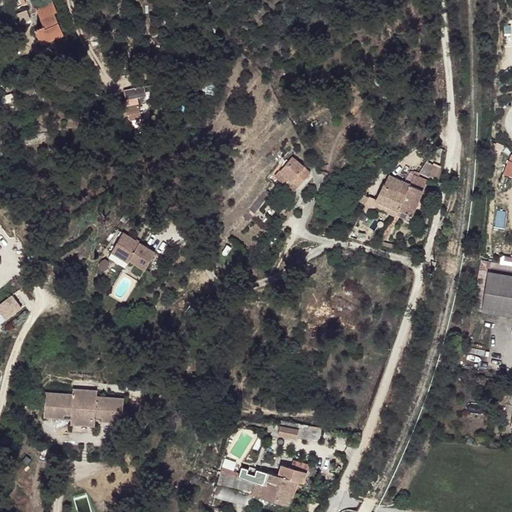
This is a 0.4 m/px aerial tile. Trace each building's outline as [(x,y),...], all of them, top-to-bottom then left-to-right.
[(45,30),(51,44),(65,38),(51,7),(40,12),(42,16),(40,18),(45,30)] [(37,34),(43,48),(51,44),(45,30),(37,34)] [(35,90),(26,94),(28,101),(39,97),(35,90)] [(132,123),(142,121),(140,108),(129,111),(132,123)] [(495,147),(492,150),(499,155),(504,146),(498,143),(497,144),(494,143),(493,145),(495,147)] [(291,156),(281,171),(292,180),(300,186),(310,172),(291,156)] [(507,157),(500,169),(511,176),(511,174),(511,159),(509,158),(507,157)] [(279,170),(276,176),(288,185),(292,180),(281,171),(279,170)] [(387,174),(382,184),(396,190),(402,181),(387,174)] [(410,184),(398,209),(411,215),(426,180),(415,175),(410,184)] [(296,192),(300,186),(292,180),(288,185),(288,186),(296,192)] [(382,184),(375,199),(398,209),(410,184),(408,183),(402,181),(396,190),(382,184)] [(361,194),(357,199),(362,203),(366,199),(361,194)] [(108,258),(125,266),(128,259),(147,268),(156,248),(121,231),(108,258)] [(169,246),(153,262),(167,276),(169,274),(182,287),(195,273),(169,246)] [(511,266),(490,262),(488,270),(480,311),(511,316),(511,266)] [(0,324),(23,306),(12,293),(0,302),(0,324)] [(31,400),(31,411),(40,410),(40,421),(52,420),(59,420),(59,424),(84,423),(84,420),(91,419),(102,419),(102,409),(111,408),(110,398),(82,399),(82,393),(58,394),(58,400),(31,400)] [(111,408),(102,409),(102,419),(91,419),(91,423),(111,422),(111,408)] [(53,424),(52,420),(40,421),(40,410),(31,411),(32,425),(53,424)] [(278,423),(278,427),(294,430),(295,426),(297,427),(297,430),(298,431),(296,439),(306,440),(308,427),(278,423)] [(278,427),(276,436),(296,439),(298,431),(297,430),(297,427),(295,426),(294,430),(278,427)] [(294,461),(292,466),(307,472),(309,465),(294,461)] [(260,469),(255,481),(261,484),(262,481),(278,486),(277,488),(293,493),(297,482),(303,483),(307,472),(292,466),(282,464),(277,474),(260,469)] [(221,467),(220,470),(237,475),(238,472),(221,467)] [(220,470),(216,481),(255,481),(237,475),(220,470)] [(216,481),(215,482),(251,494),(255,481),(216,481)] [(255,481),(251,494),(288,506),(293,493),(277,488),(278,486),(262,481),(261,484),(255,481)]
